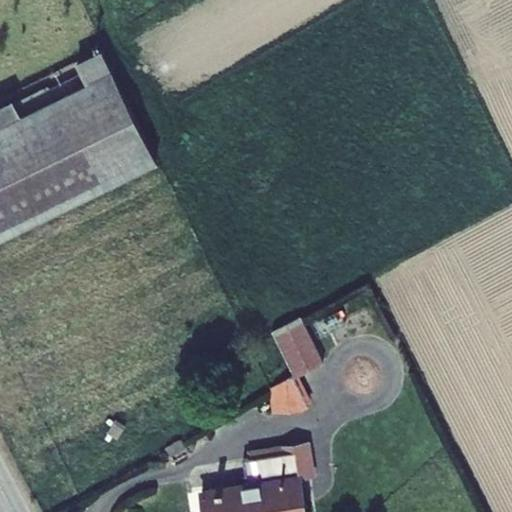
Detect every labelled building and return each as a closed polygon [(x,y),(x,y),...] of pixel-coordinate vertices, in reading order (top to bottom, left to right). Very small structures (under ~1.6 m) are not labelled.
[(76,60),(87,83),(114,70),(103,48),(76,60)] [(0,125),(0,237),(158,160),(114,70),(87,83),(22,115),(0,125)] [(0,103),(0,125),(22,115),(14,97),(0,103)] [(324,361),(300,315),(272,330),(294,373),(295,376),(324,361)] [(271,386),(274,410),(302,409),(310,405),(295,376),(294,373),(271,386)] [(248,484),(202,491),(205,511),(305,511),(300,477),(313,474),(308,442),(282,446),(283,452),(248,458),(243,459),(248,484)] [(248,452),(248,458),(283,452),(282,446),(248,452)]
